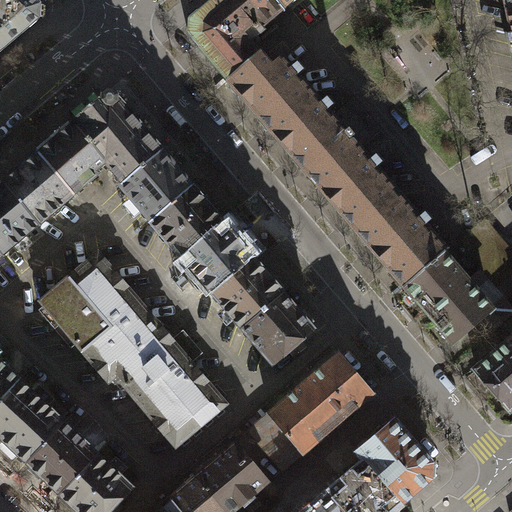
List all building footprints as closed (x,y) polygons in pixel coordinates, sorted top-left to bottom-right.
[(0,0),(0,51),(38,19),(40,5),(35,0),(0,0)] [(215,0),(190,22),(189,34),(228,80),(229,79),(259,54),(260,53),(247,39),(284,9),(276,0),(215,0)] [(276,0),(284,9),(293,0),(276,0)] [(258,114),(299,79),(297,76),(304,71),(298,63),(291,69),(281,57),(270,67),(259,54),(229,79),(258,114)] [(307,171),(348,136),(332,116),(327,111),(334,105),(327,98),(321,103),(299,79),(258,114),(307,171)] [(118,97),(114,92),(106,92),(102,95),(103,96),(72,122),(73,123),(107,163),(106,164),(123,185),(163,151),(117,97),(118,97)] [(348,136),(360,149),(382,130),(354,97),(332,116),(348,136)] [(107,163),(73,123),(42,149),(38,153),(74,196),(100,174),(97,171),(106,164),(107,163)] [(356,228),(398,193),(377,168),(383,163),(376,155),(370,161),(360,149),(348,136),(307,171),(356,228)] [(151,223),(193,186),(176,166),(175,166),(166,156),(167,155),(163,151),(123,185),(120,187),(151,223)] [(74,196),(38,153),(34,157),(3,183),(39,225),(74,196)] [(39,225),(3,183),(2,181),(0,182),(0,252),(3,256),(29,234),(34,230),(39,225)] [(181,258),(224,222),(193,186),(151,223),(181,258)] [(398,193),(356,228),(405,286),(444,253),(447,251),(426,225),(432,220),(426,213),(419,218),(398,193)] [(511,253),(484,219),(461,239),(466,251),(495,285),(511,270),(511,261),(507,256),(511,253)] [(211,294),(254,257),(255,257),(225,221),(224,222),(181,258),(211,294)] [(98,253),(70,277),(112,327),(83,352),(109,382),(116,376),(176,447),(227,404),(98,253)] [(444,253),(405,286),(454,343),(493,310),(444,253)] [(242,329),(285,293),(254,257),(211,294),(242,329)] [(41,302),(83,352),(112,327),(70,277),(41,302)] [(285,293),(242,329),(273,366),(316,329),(285,293)] [(511,410),(511,409),(511,339),(476,370),(511,410)] [(0,400),(20,379),(0,360),(0,353),(2,352),(0,350),(0,400)] [(339,354),(270,414),(304,453),(373,393),(339,354)] [(20,379),(0,400),(0,437),(26,462),(65,421),(20,379)] [(284,470),(304,453),(270,414),(250,431),(284,470)] [(403,502),(431,478),(432,463),(395,420),(358,451),(363,458),(365,457),(403,502)] [(65,421),(26,462),(60,494),(99,453),(65,421)] [(235,446),(198,478),(226,511),(228,511),(265,481),(235,446)] [(99,453),(60,494),(78,511),(108,511),(133,486),(99,453)] [(403,502),(365,457),(363,458),(326,489),(332,496),(345,511),(392,511),(403,502)] [(226,511),(198,478),(160,510),(161,511),(226,511)] [(345,511),(332,496),(312,511),(345,511)]
